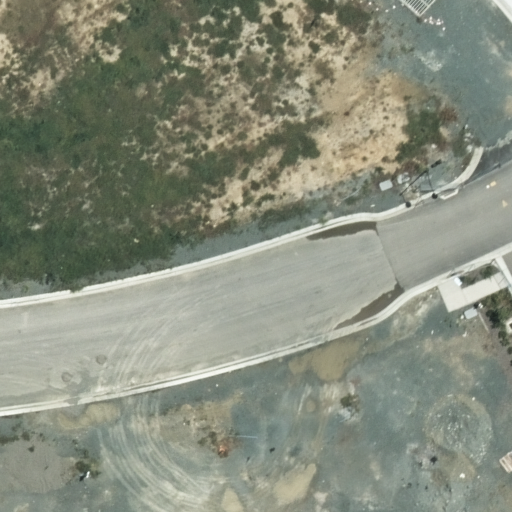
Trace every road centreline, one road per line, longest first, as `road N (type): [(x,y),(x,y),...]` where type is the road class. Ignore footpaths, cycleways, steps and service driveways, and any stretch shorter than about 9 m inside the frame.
road 1 (unknown): [(0,356),(198,314),(387,253)]
road 2 (residential): [(387,253),(511,203)]
